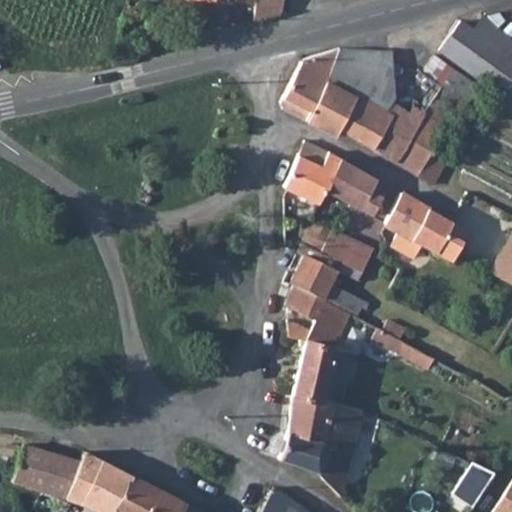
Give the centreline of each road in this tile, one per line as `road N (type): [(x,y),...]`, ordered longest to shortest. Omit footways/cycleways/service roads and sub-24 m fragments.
road 1 (unknown): [(261,107),(511,222)]
road 2 (tertiary): [(0,107),(249,48)]
road 3 (tertiary): [(249,48),(445,0)]
road 4 (residential): [(102,224),(125,270),(145,374),(171,410)]
road 5 (residential): [(0,420),(131,439),(171,410)]
road 6 (residential): [(264,307),(271,276),(268,144)]
road 7 (residential): [(214,429),(345,511)]
road 8 (residential): [(156,223),(221,200),(268,144)]
road 9 (residential): [(156,223),(264,307)]
road 10 (residential): [(0,141),(63,179),(102,224)]
road 11 (residential): [(214,429),(251,360),(264,307)]
